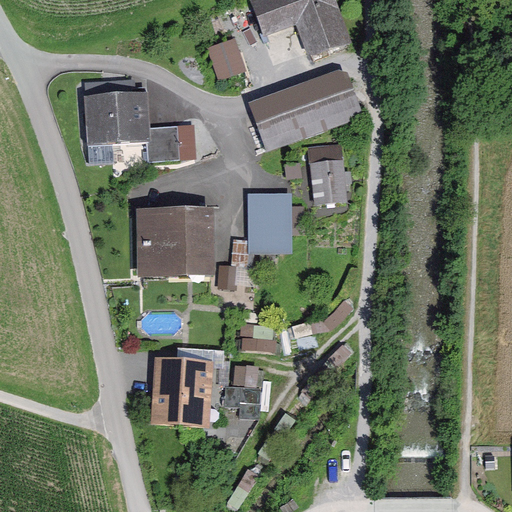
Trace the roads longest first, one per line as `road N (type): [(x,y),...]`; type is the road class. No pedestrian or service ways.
road 1 (unknown): [(463,0),(477,160),(461,510)]
road 2 (unclassified): [(138,511),(71,205),(18,60)]
road 3 (residential): [(18,60),(137,68),(223,107),(371,59)]
road 4 (track): [(0,398),(121,433)]
